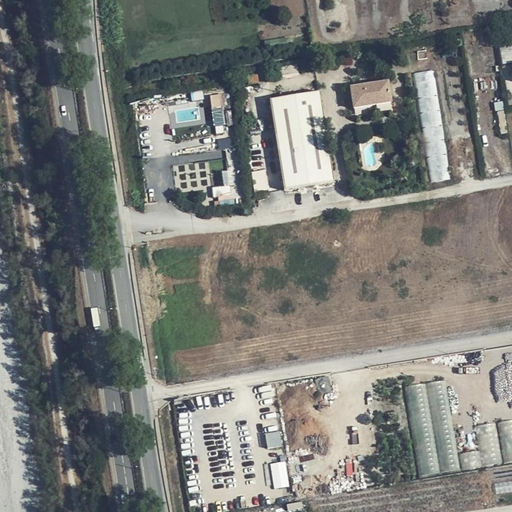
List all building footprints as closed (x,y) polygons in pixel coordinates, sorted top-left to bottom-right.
[(511,42),(498,45),(502,69),(511,67),(511,42)] [(451,179),(433,71),(414,74),(432,182),(451,179)] [(260,82),(259,75),(249,76),(250,84),(260,82)] [(391,104),(387,82),(350,88),(353,110),(391,104)] [(334,181),(319,92),(270,101),(284,189),(334,181)] [(216,133),(224,132),(223,125),(233,124),(230,93),(212,95),(216,133)] [(235,138),(219,140),(220,148),(236,146),(235,138)] [(511,459),(511,421),(499,423),(506,461),(511,459)] [(502,461),(496,425),(457,431),(463,467),(502,461)] [(274,488),(289,487),(287,462),(273,463),(274,488)]
